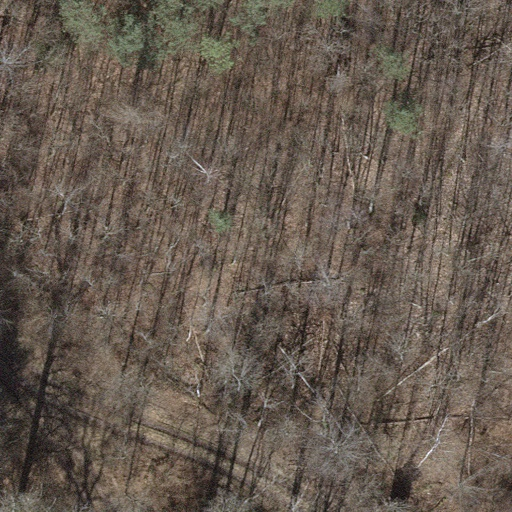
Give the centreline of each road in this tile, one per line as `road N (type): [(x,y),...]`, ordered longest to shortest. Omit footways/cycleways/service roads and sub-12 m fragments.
road 1 (track): [(258,463),(50,383)]
road 2 (track): [(0,336),(50,383),(63,475),(83,511)]
